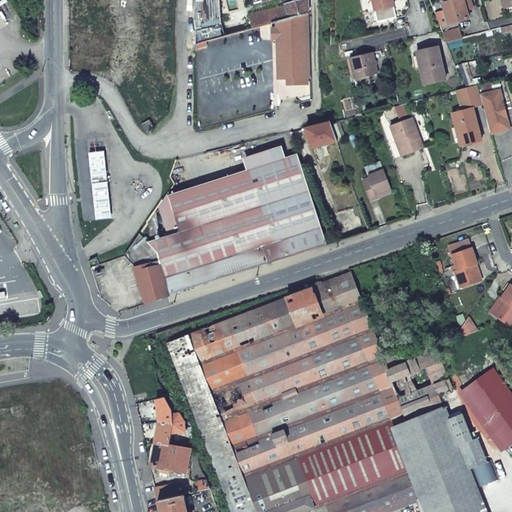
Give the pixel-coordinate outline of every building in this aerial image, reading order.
[(221,24),(220,0),(194,0),(196,45),(207,42),(253,29),(249,16),(221,24)] [(309,0),(308,0),(283,7),(287,19),(309,13),(309,0)] [(372,0),(375,11),(394,7),(392,0),(372,0)] [(469,0),(454,0),(442,3),(448,25),(468,19),(466,11),(464,5),(465,5),(471,3),(469,0)] [(249,16),(253,29),(277,22),(287,19),(283,7),(249,16)] [(277,38),(278,79),(288,79),(288,85),(304,85),(303,79),(307,79),(310,79),(309,13),(287,19),(277,22),(277,28),(277,38)] [(442,33),(447,44),(462,40),(459,29),(442,33)] [(445,80),(437,47),(416,53),(424,85),(445,80)] [(350,59),(355,79),(378,74),(373,53),(350,59)] [(502,117),(499,106),(502,101),(500,91),(481,95),(490,135),(507,131),(505,123),(507,120),(502,117)] [(499,106),(502,117),(507,120),(502,101),(499,106)] [(451,115),(460,147),(481,141),(473,109),(451,115)] [(390,126),(401,156),(424,148),(412,118),(390,126)] [(150,121),(142,125),(146,134),(154,129),(150,121)] [(331,123),(337,142),(344,140),(338,121),(331,123)] [(330,123),(305,128),(311,149),(337,142),(331,123),(330,123)] [(161,265),(171,297),(185,292),(302,253),(327,245),(297,155),(283,159),(279,147),(266,152),(270,163),(246,171),(169,196),(180,233),(167,236),(168,237),(148,243),(157,252),(161,265)] [(106,176),(104,152),(89,153),(92,177),(106,176)] [(246,171),(270,163),(266,152),(242,159),(246,171)] [(383,170),(367,176),(368,179),(362,181),(370,201),(377,198),(376,195),(391,189),(383,170)] [(92,184),(96,220),(111,218),(107,182),(92,184)] [(377,198),(392,192),(391,189),(376,195),(377,198)] [(158,237),(154,214),(145,226),(147,238),(158,237)] [(139,234),(124,256),(134,267),(147,264),(148,268),(161,265),(157,252),(148,243),(139,234)] [(480,281),(475,265),(477,264),(472,248),(451,255),(457,270),(454,271),(460,288),(480,281)] [(171,297),(161,265),(148,268),(147,264),(134,267),(143,296),(146,305),(171,297)] [(189,334),(257,511),(306,511),(325,505),(327,511),(388,511),(422,500),(393,427),(379,392),(391,387),(383,357),(349,274),(322,284),(321,282),(310,286),(311,289),(322,318),(297,327),(286,298),(189,334)] [(503,300),(492,315),(510,327),(511,324),(511,285),(510,284),(501,298),(503,300)] [(322,318),(311,289),(286,298),(297,327),(322,318)] [(500,297),(489,312),(492,315),(503,300),(501,298),(500,297)] [(167,343),(231,511),(257,511),(189,334),(167,343)] [(422,500),(426,511),(486,511),(469,469),(487,462),(477,438),(473,440),(462,414),(449,419),(438,394),(453,388),(434,345),(402,357),(400,350),(383,357),(391,387),(407,422),(393,427),(422,500)] [(501,452),(511,444),(511,392),(493,367),(458,393),(501,452)] [(156,433),(155,443),(169,445),(171,434),(185,432),(184,421),(180,413),(172,413),(172,410),(165,397),(156,399),(157,411),(158,423),(156,433)] [(155,443),(150,466),(186,474),(191,449),(169,445),(155,443)] [(198,492),(210,489),(206,479),(196,481),(198,492)] [(172,497),(169,485),(155,488),(157,501),(172,497)] [(172,497),(157,501),(160,511),(187,511),(183,495),(172,497)]
